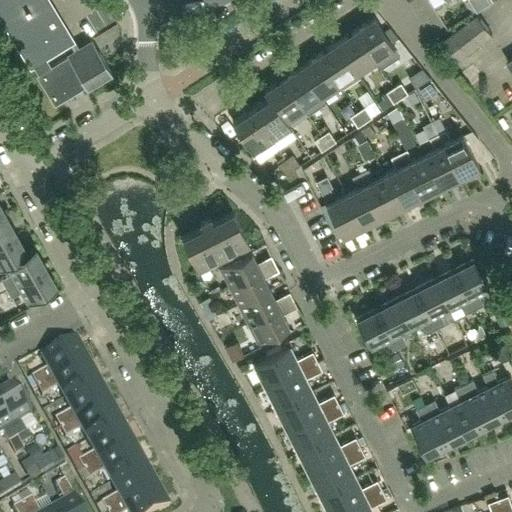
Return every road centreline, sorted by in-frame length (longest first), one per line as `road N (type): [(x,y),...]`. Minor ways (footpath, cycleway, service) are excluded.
road 1 (residential): [(476,204),(497,190),(506,151),(388,0)]
road 2 (residential): [(406,503),(307,296),(311,283)]
road 3 (residential): [(204,511),(208,499),(193,464),(98,304)]
road 4 (residential): [(370,0),(197,105)]
road 5 (residential): [(311,283),(476,204)]
road 6 (residential): [(311,283),(281,221),(220,166)]
road 7 (residential): [(98,304),(28,172)]
road 8 (residential): [(28,172),(131,103),(150,101)]
